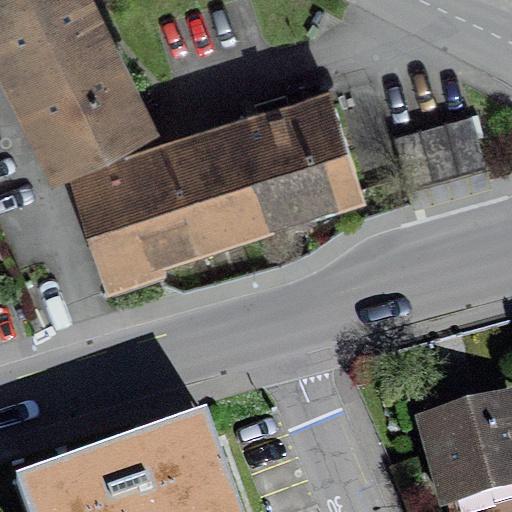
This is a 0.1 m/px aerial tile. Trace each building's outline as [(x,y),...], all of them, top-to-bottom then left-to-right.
[(4,0),(60,156),(146,126),(101,0),(4,0)] [(146,126),(60,156),(101,270),(361,178),(337,111),(162,173),(146,126)] [(472,116),(395,133),(405,179),(483,161),(472,116)] [(448,511),(511,495),(511,410),(428,433),(448,511)] [(248,511),(220,426),(17,491),(24,511),(248,511)]
